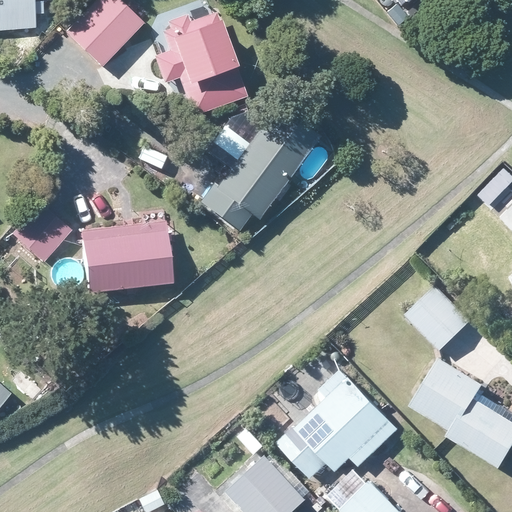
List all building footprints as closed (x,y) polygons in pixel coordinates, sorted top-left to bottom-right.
[(0,0),(0,28),(37,26),(36,12),(45,12),(44,1),(37,2),(36,0),(0,0)] [(145,22),(142,19),(121,0),(98,0),(69,32),(104,65),(145,22)] [(249,96),(239,68),(241,67),(224,21),(221,22),(218,13),(213,14),(208,0),(200,0),(185,5),(188,14),(169,21),(172,30),(166,32),(172,51),(163,54),(156,57),(166,83),(181,78),(194,115),(249,96)] [(216,183),(202,201),(243,232),(256,214),(261,218),(323,137),(281,105),(220,186),(216,183)] [(141,159),(163,168),(168,154),(147,145),(141,159)] [(53,214),(42,204),(39,202),(14,234),(47,261),(65,239),(73,230),(53,214)] [(91,293),(175,283),(168,220),(165,220),(83,230),(85,246),(91,293)] [(409,315),(444,350),(473,321),(439,286),(409,315)] [(511,419),(478,399),(487,385),(444,359),(415,406),(454,430),(450,436),(504,468),(511,455),(511,419)] [(363,449),(393,420),(353,378),(301,427),(299,425),(280,442),(315,478),(332,462),(340,471),(355,457),(363,466),(371,458),(363,449)] [(0,406),(12,393),(0,382),(0,406)] [(264,445),(245,425),(232,437),(251,457),(264,445)] [(248,511),(295,511),(309,499),(269,455),(268,456),(230,492),(248,511)] [(344,510),(345,511),(405,511),(374,480),(344,510)] [(326,484),(316,492),(329,507),(338,498),(326,484)] [(158,491),(145,496),(151,510),(164,505),(158,491)] [(134,511),(126,501),(110,511),(134,511)]
